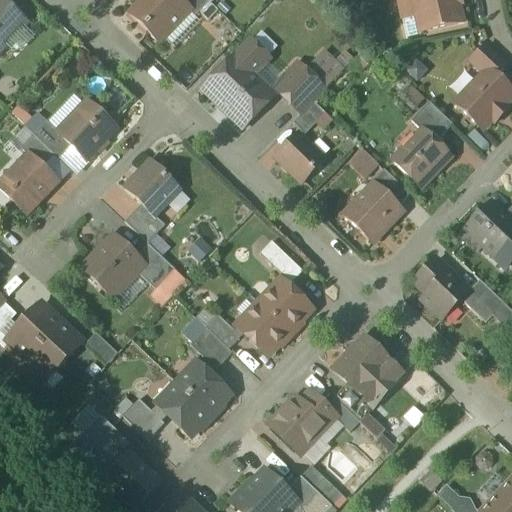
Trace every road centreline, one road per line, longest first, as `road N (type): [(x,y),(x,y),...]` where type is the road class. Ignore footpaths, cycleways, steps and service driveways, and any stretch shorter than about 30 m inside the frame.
road 1 (residential): [(178,99),(364,282)]
road 2 (residential): [(364,282),(195,464)]
road 3 (residential): [(178,99),(27,257)]
road 4 (residential): [(379,296),(511,146)]
road 5 (residential): [(379,296),(511,430)]
road 6 (residential): [(86,10),(178,99)]
